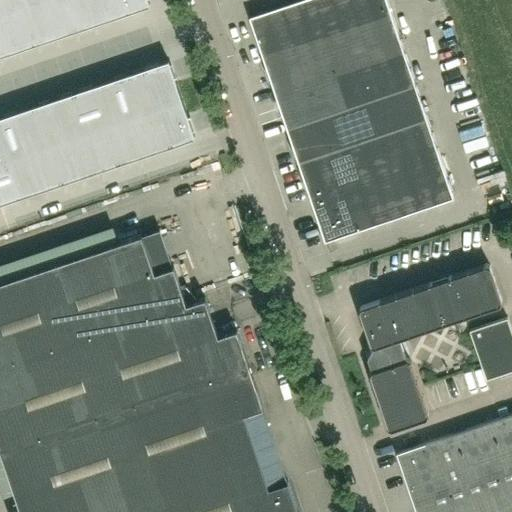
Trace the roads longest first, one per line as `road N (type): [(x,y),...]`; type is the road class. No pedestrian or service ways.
road 1 (unclassified): [(375,511),(202,0)]
road 2 (unknown): [(511,265),(491,250),(466,250),(308,312)]
road 3 (unknown): [(354,447),(511,385)]
